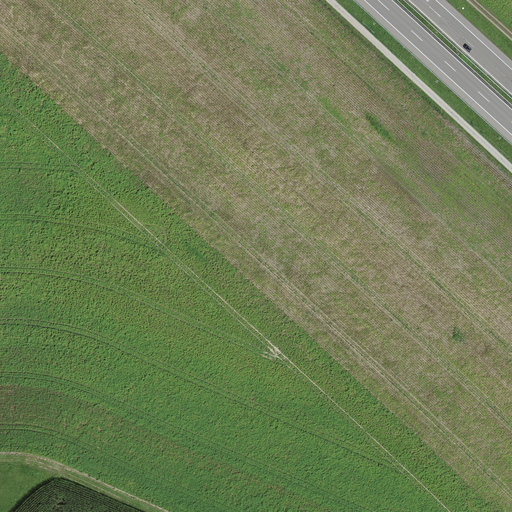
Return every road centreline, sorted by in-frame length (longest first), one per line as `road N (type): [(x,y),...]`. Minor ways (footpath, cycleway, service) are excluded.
road 1 (track): [(511,167),(331,0)]
road 2 (motorway): [(378,0),(511,122)]
road 3 (track): [(0,461),(50,463),(154,511)]
